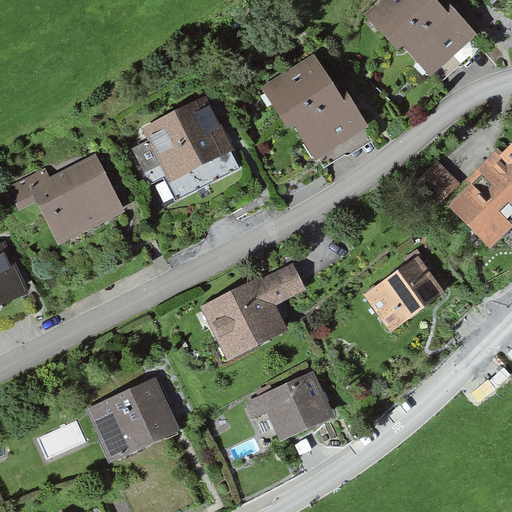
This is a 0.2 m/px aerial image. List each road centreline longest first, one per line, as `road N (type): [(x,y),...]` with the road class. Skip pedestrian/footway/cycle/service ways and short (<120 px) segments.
road 1 (residential): [(511,82),(469,95),(295,223),(0,370)]
road 2 (residential): [(511,321),(398,435),(279,511)]
